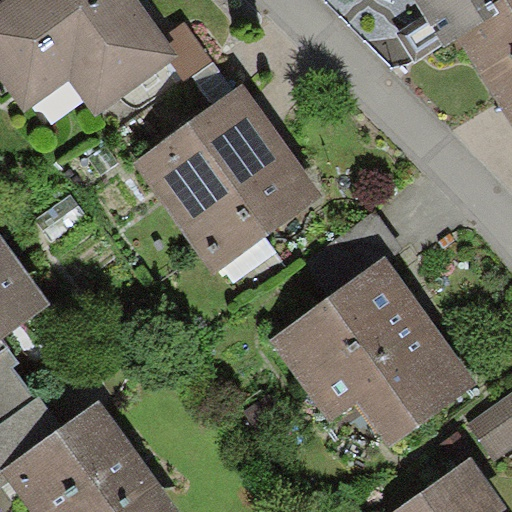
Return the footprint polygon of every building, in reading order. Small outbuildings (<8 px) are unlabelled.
[(126,0),(0,0),(0,84),(16,106),(60,73),(91,114),(144,74),(168,57),(159,43),(126,0)] [(413,0),(435,33),(453,22),(486,0),(413,0)] [(511,0),(486,0),(453,22),(511,112),(511,0)] [(168,57),(144,74),(180,123),(226,89),(181,28),(159,43),(168,57)] [(318,203),(235,84),(226,89),(180,123),(130,156),(213,276),(318,203)] [(367,212),(297,255),(323,295),(385,256),(392,252),(367,212)] [(0,335),(39,310),(0,252),(0,335)] [(461,369),(385,256),(323,295),(266,335),(323,419),(357,397),(377,426),(461,369)] [(0,352),(0,408),(26,391),(0,352)] [(511,445),(511,387),(457,425),(485,465),(511,445)] [(26,391),(0,408),(0,477),(6,473),(32,511),(165,511),(87,395),(46,422),(26,391)] [(491,511),(455,457),(372,511),(491,511)]
